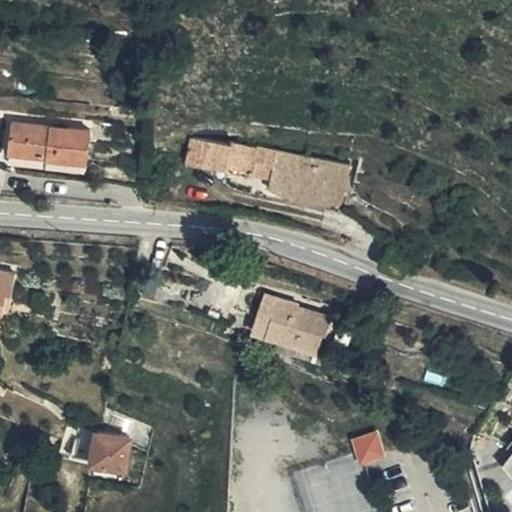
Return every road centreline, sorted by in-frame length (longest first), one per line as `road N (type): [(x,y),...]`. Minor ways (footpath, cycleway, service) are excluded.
road 1 (tertiary): [(511,316),(272,238),(0,211)]
road 2 (unknown): [(250,511),(245,371)]
